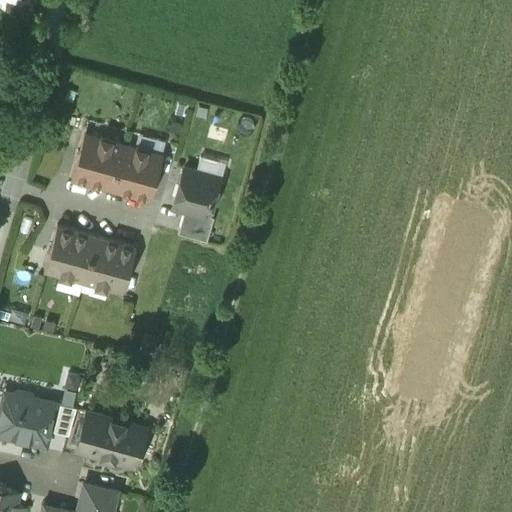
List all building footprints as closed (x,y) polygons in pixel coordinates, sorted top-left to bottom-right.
[(123,140),(84,129),(70,175),(109,186),(123,140)] [(162,152),(123,140),(109,186),(149,198),(162,152)] [(218,175),(183,165),(172,204),(184,208),(207,214),(218,175)] [(207,214),(184,208),(177,231),(206,239),(213,215),(207,214)] [(96,233),(57,222),(43,268),(82,279),(96,233)] [(135,245),(96,233),(82,279),(121,291),(135,245)] [(30,392),(17,389),(12,392),(5,390),(0,411),(0,432),(44,443),(54,402),(33,397),(30,392)] [(75,406),(60,403),(53,430),(68,433),(75,406)] [(145,426),(87,409),(76,448),(133,465),(145,426)] [(0,511),(11,511),(14,503),(18,491),(5,488),(5,485),(0,483),(0,511)] [(115,490),(84,483),(81,498),(112,506),(115,490)] [(110,511),(112,506),(81,498),(77,511),(45,504),(42,511),(110,511)] [(14,503),(11,511),(23,511),(25,506),(14,503)]
